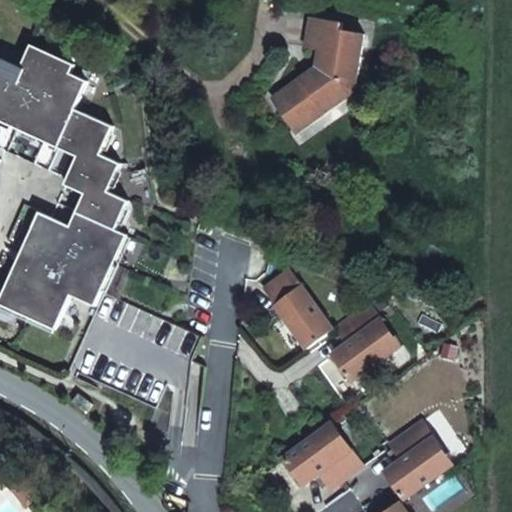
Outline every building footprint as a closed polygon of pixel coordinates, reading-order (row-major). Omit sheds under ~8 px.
[(322,108),(325,114),(356,92),(366,36),(343,30),(344,23),(312,18),(306,49),(317,51),(315,67),(280,91),(285,97),(282,105),(296,108),(305,120),(322,108)] [(0,123),(79,159),(67,187),(86,195),(73,226),(41,211),(22,253),(17,264),(0,301),(0,305),(28,318),(58,332),(75,298),(98,308),(69,370),(157,411),(168,387),(180,392),(205,339),(105,293),(131,237),(120,232),(134,202),(113,193),(125,166),(106,156),(118,127),(80,110),(92,82),(75,73),(78,66),(35,44),(24,67),(0,56),(0,123)] [(280,91),(270,98),(296,136),(325,114),(322,108),(305,120),(296,108),(282,105),(285,97),(280,91)] [(265,291),(308,349),(335,330),(291,271),(265,291)] [(368,306),(336,329),(347,346),(333,356),(353,382),(393,353),(374,327),(381,322),(368,306)] [(399,348),(381,322),(374,327),(393,353),(399,348)] [(80,396),(74,405),(89,416),(95,407),(80,396)] [(384,473),(404,500),(448,469),(430,443),(436,438),(425,421),(389,445),(401,461),(384,473)] [(328,428),(283,460),(303,486),(319,475),(331,491),(352,475),(340,458),(346,453),(328,428)] [(448,469),(455,464),(436,438),(430,443),(448,469)] [(358,470),(346,453),(340,458),(352,475),(358,470)] [(43,491),(31,474),(15,487),(28,503),(43,491)] [(407,511),(401,502),(387,511),(407,511)]
